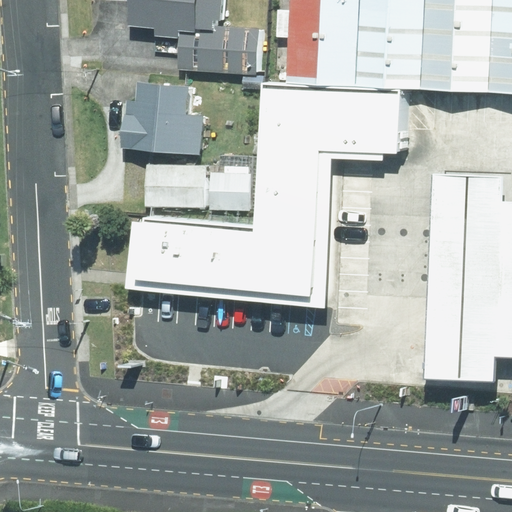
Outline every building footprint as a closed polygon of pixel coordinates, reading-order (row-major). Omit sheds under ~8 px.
[(205,0),(133,0),(132,30),(177,33),(175,64),(260,69),(263,24),(204,21),(205,0)] [(289,0),(284,84),(360,89),(365,0),(289,0)] [(426,93),(431,0),(365,0),(360,89),(426,93)] [(501,95),(506,0),(431,0),(426,91),(501,95)] [(511,95),(511,0),(506,0),(501,95),(511,95)] [(202,88),(129,84),(125,147),(198,151),(202,88)] [(251,231),(143,222),(139,274),(138,283),(308,296),(320,153),(399,159),(405,93),(262,84),(251,231)] [(254,171),(137,164),(135,199),(252,206),(254,171)] [(511,205),(504,205),(505,181),(435,179),(425,365),(511,369),(511,205)]
